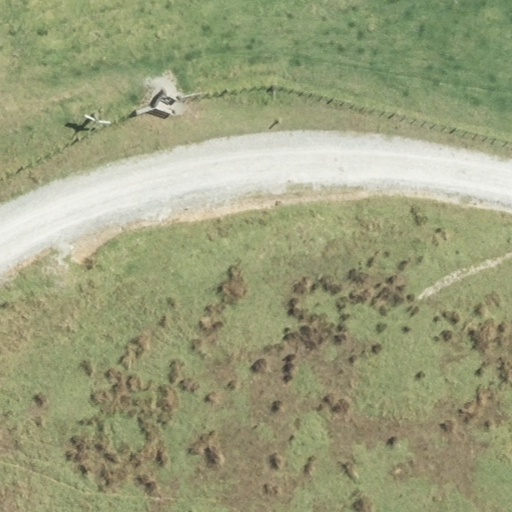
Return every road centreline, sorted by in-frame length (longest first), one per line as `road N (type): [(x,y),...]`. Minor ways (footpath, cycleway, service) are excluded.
road 1 (track): [(511,181),(419,162),(223,156)]
road 2 (track): [(223,156),(119,185),(0,234)]
